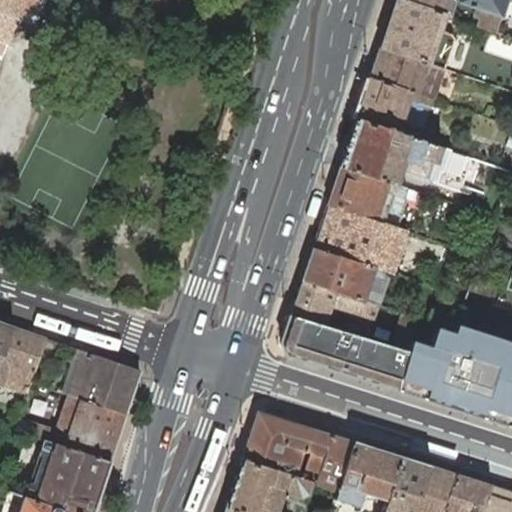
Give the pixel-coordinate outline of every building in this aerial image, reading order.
[(0,0),(0,12),(18,20),(28,23),(32,12),(34,7),(37,0),(0,0)] [(401,0),(394,0),(379,47),(427,63),(428,63),(443,68),(453,39),(451,34),(439,30),(444,15),(441,13),(401,0)] [(401,0),(441,13),(445,0),(401,0)] [(480,17),(477,26),(494,31),(504,0),(456,0),(456,2),(475,9),(473,15),(480,17)] [(8,44),(18,20),(0,12),(0,41),(6,44),(8,44)] [(379,47),(369,78),(410,92),(416,94),(426,97),(432,99),(443,68),(428,63),(427,63),(379,47)] [(369,78),(355,118),(397,132),(412,138),(420,140),(422,133),(421,130),(416,128),(416,127),(400,122),(408,100),(424,105),(426,97),(416,94),(410,92),(369,78)] [(400,122),(416,127),(424,105),(408,100),(400,122)] [(441,172),(448,150),(420,140),(412,138),(397,132),(355,118),(339,166),(389,182),(392,184),(396,171),(428,182),(433,169),(438,171),(441,172)] [(425,203),(428,195),(392,184),(389,182),(339,166),(326,203),(376,220),(395,226),(401,229),(403,223),(397,221),(405,196),(425,203)] [(433,169),(428,182),(433,183),(435,181),(438,171),(433,169)] [(385,271),(390,273),(404,230),(401,229),(395,226),(376,220),(326,203),(312,247),(373,267),(385,271)] [(312,247),(301,280),(336,292),(362,300),(378,305),(382,295),(366,289),(371,275),(382,279),(385,271),(373,267),(312,247)] [(366,289),(382,295),(390,273),(385,271),(382,279),(371,275),(366,289)] [(336,292),(301,280),(293,305),(329,316),(331,310),(351,317),(347,332),(357,335),(368,338),(378,305),(362,300),(336,292)] [(293,305),(289,314),(326,325),(329,316),(293,305)] [(416,317),(401,313),(391,346),(395,347),(406,350),(415,320),(416,317)] [(326,325),(289,314),(285,328),(283,333),(280,343),(285,354),(369,381),(378,351),(381,343),(371,339),(368,338),(357,335),(347,332),(326,325)] [(0,359),(11,326),(0,322),(0,359)] [(427,345),(409,340),(406,350),(395,389),(424,398),(511,426),(511,342),(454,323),(451,331),(433,325),(427,345)] [(45,338),(11,326),(0,359),(0,386),(2,388),(7,374),(9,368),(25,373),(23,379),(17,396),(24,398),(30,383),(38,358),(45,338)] [(391,346),(381,343),(378,351),(369,381),(395,389),(406,350),(395,347),(391,346)] [(139,370),(76,349),(74,356),(81,359),(69,396),(125,414),(139,370)] [(81,359),(74,356),(62,393),(65,394),(69,396),(81,359)] [(9,368),(7,374),(23,379),(25,373),(9,368)] [(125,414),(69,396),(65,394),(54,430),(30,423),(29,425),(16,421),(13,430),(42,439),(50,442),(109,461),(125,414)] [(314,483),(330,435),(257,411),(241,459),(289,475),(291,467),(295,468),(301,450),(308,453),(300,478),(311,482),(314,483)] [(352,442),(330,435),(314,483),(336,490),(352,442)] [(26,488),(24,496),(34,499),(72,511),(92,511),(109,461),(50,442),(42,439),(40,448),(49,451),(37,491),(26,488)] [(400,457),(352,442),(336,490),(334,499),(357,506),(362,493),(385,500),(400,457)] [(49,451),(40,448),(37,456),(29,480),(26,488),(37,491),(49,451)] [(411,511),(427,465),(400,457),(385,500),(381,511),(411,511)] [(289,475),(241,459),(225,506),(242,511),(277,511),(284,493),(300,498),(307,494),(311,482),(300,478),(289,475)] [(441,511),(455,474),(427,465),(411,511),(441,511)] [(479,511),(488,485),(455,474),(441,511),(479,511)] [(511,511),(511,492),(488,485),(479,511),(511,511)] [(72,511),(34,499),(29,511),(72,511)]
